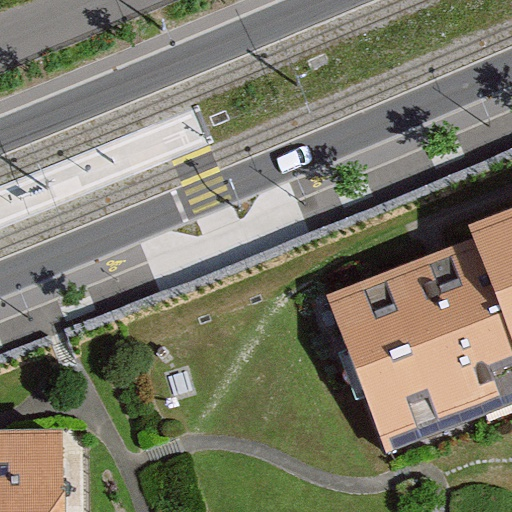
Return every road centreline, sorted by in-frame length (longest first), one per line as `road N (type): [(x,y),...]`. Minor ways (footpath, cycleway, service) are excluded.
road 1 (secondary): [(0,284),(511,73)]
road 2 (secondary): [(324,0),(0,134)]
